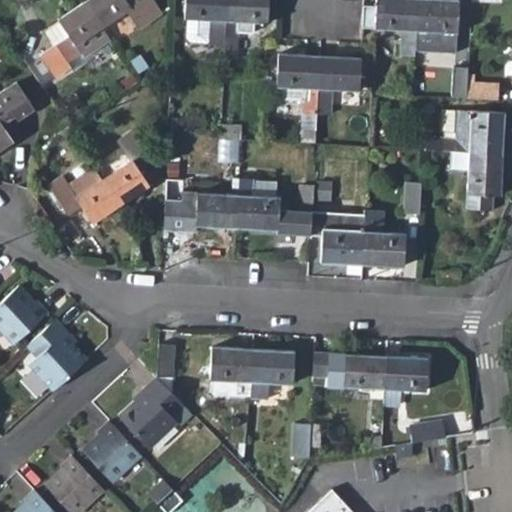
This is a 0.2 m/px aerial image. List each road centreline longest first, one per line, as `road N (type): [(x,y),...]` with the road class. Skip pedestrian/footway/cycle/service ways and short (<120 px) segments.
road 1 (residential): [(136,301),(488,312)]
road 2 (residential): [(0,456),(123,346),(136,301)]
road 3 (residential): [(511,511),(488,312)]
road 4 (residential): [(0,240),(109,300),(136,301)]
